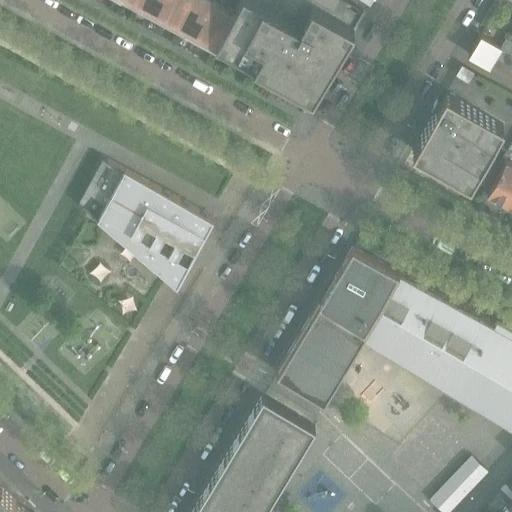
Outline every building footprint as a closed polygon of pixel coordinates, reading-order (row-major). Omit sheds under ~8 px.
[(157,12),(163,0),(139,0),(139,2),(157,12)] [(176,22),(188,0),(163,0),(157,12),(176,22)] [(195,32),(212,0),(188,0),(176,22),(195,32)] [(215,43),(233,10),(214,0),(212,0),(195,32),(215,43)] [(311,96),(343,44),(351,31),(357,20),(320,0),(313,0),(301,24),(257,0),(238,0),(233,10),(215,43),(311,96)] [(493,58),(500,45),(480,33),(468,54),(488,66),(493,58)] [(503,62),(509,51),(500,45),(493,58),(503,62)] [(467,82),(473,72),(474,72),(461,64),(455,74),(467,82)] [(469,182),(503,124),(445,91),(440,100),(437,98),(430,110),(433,112),(411,149),(469,182)] [(207,227),(189,217),(171,207),(153,198),(161,188),(107,159),(100,155),(88,179),(94,182),(81,205),(163,272),(176,283),(207,227)] [(506,203),(511,192),(511,162),(505,159),(487,192),(506,203)] [(171,207),(178,197),(161,188),(153,198),(171,207)] [(189,217),(195,207),(178,197),(171,207),(189,217)] [(207,227),(213,216),(195,207),(189,217),(207,227)] [(511,333),(351,245),(321,303),(318,301),(276,371),(299,385),(315,394),(312,399),(320,404),(323,399),(361,337),(476,406),(480,402),(511,420),(511,333)] [(262,511),(267,505),(283,478),(299,452),(302,446),(315,426),(262,394),(246,420),(230,447),(214,473),(198,499),(190,511),(262,511)] [(0,511),(27,511),(0,485),(0,511)] [(511,511),(511,504),(510,502),(499,511),(511,511)]
